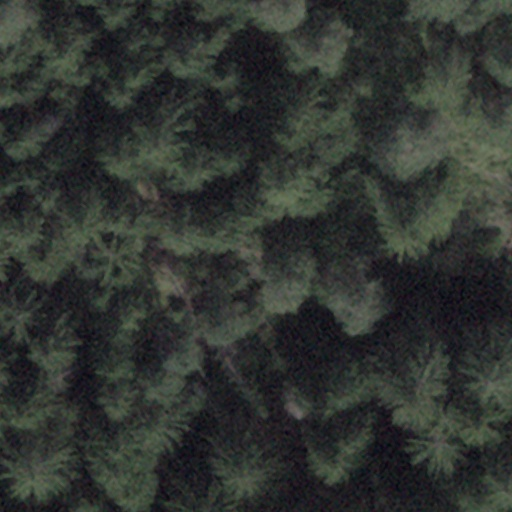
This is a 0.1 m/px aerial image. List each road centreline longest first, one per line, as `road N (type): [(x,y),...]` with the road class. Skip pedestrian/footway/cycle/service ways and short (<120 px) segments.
road 1 (track): [(141,511),(191,451),(281,368),(366,326),(448,301),(511,300)]
road 2 (track): [(511,381),(478,412),(431,430),(341,439),(304,456),(252,511)]
